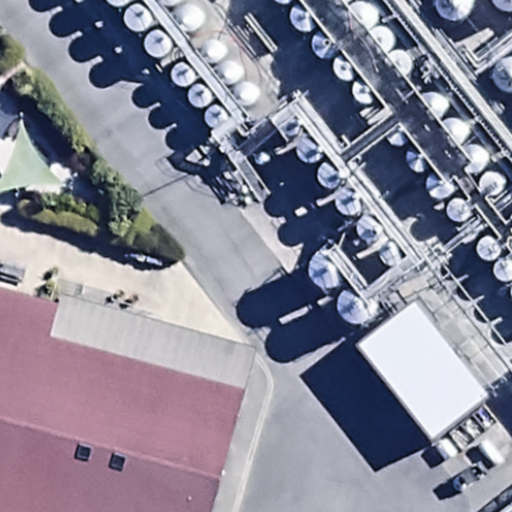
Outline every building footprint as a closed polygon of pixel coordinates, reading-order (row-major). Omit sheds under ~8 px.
[(93,0),(214,163),(266,125),(172,0),(93,0)] [(230,0),(293,80),(395,0),(230,0)] [(383,198),(511,96),(511,0),(441,0),(309,104),(383,198)] [(481,309),(511,283),(511,139),(411,222),(481,309)] [(312,143),(288,163),(391,289),(415,270),(312,143)] [(0,511),(216,511),(261,360),(0,283),(0,511)] [(511,461),(511,433),(408,307),(363,346),(480,488),(511,461)]
